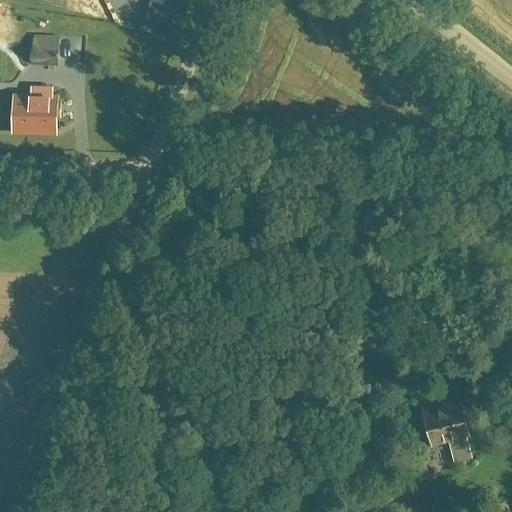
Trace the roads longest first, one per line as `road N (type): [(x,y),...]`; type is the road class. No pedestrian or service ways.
road 1 (track): [(16,511),(151,176)]
road 2 (residential): [(151,176),(511,176)]
road 3 (residential): [(219,0),(151,176)]
road 4 (residential): [(0,168),(151,176)]
road 5 (residential): [(415,0),(511,78)]
